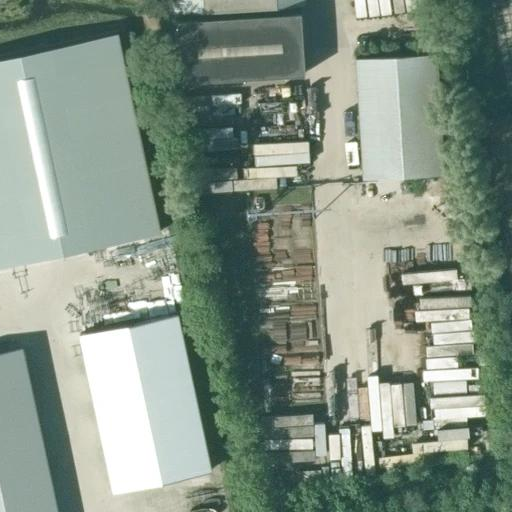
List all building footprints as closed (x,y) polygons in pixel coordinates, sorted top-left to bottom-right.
[(174,0),(179,81),(305,72),(300,5),(305,5),(304,0),(174,0)] [(0,265),(160,232),(117,31),(0,55),(0,265)] [(355,57),(363,178),(444,173),(436,52),(355,57)] [(401,261),(402,287),(458,285),(456,259),(401,261)] [(113,490),(210,469),(177,313),(79,334),(113,490)] [(0,511),(61,511),(26,345),(0,350),(0,511)] [(414,445),(414,455),(469,452),(468,430),(456,431),(455,422),(434,423),(435,444),(414,445)]
